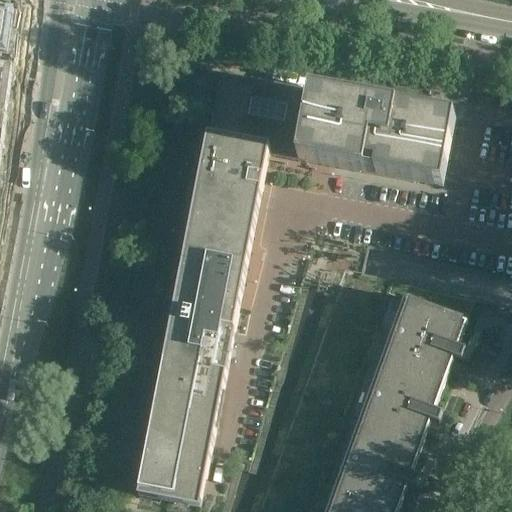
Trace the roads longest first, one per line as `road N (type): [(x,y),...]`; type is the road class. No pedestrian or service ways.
road 1 (secondary): [(0,408),(79,0)]
road 2 (unclassified): [(441,511),(511,367)]
road 3 (tertiary): [(511,28),(367,0)]
